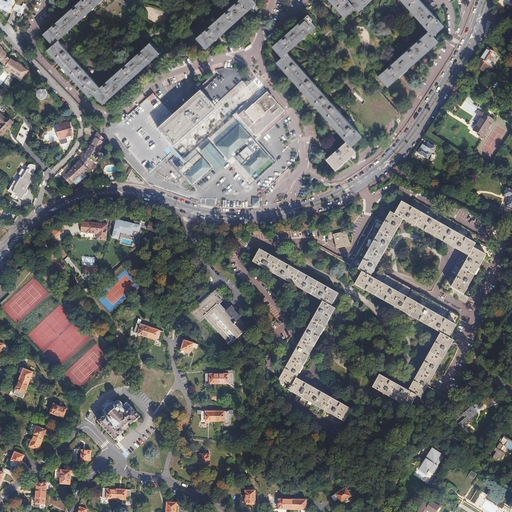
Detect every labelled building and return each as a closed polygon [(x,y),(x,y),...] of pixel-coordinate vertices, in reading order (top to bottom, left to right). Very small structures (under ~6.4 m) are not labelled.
[(15,4),(16,0),(7,0),(6,2),(0,0),(0,8),(11,14),(13,10),(15,4)] [(78,0),(42,33),(51,43),(57,39),(99,0),(78,0)] [(105,0),(126,24),(136,15),(129,7),(135,0),(105,0)] [(251,0),(235,0),(194,37),(204,48),(254,3),(251,0)] [(343,16),(354,6),(348,0),(328,0),(331,3),(343,16)] [(358,10),(369,0),(348,0),(354,6),(358,10)] [(400,0),(428,30),(432,35),(443,26),(419,0),(400,0)] [(429,0),(440,11),(451,0),(429,0)] [(20,18),(26,4),(24,3),(22,6),(21,6),(18,12),(16,16),(20,18)] [(280,57),(285,53),(313,27),(304,16),(271,46),(280,57)] [(432,35),(428,30),(377,76),(387,87),(438,41),(432,35)] [(87,96),(92,92),(99,86),(57,39),(51,43),(45,49),(87,96)] [(99,86),(92,92),(101,103),(159,52),(149,41),(99,86)] [(0,58),(3,61),(8,56),(5,53),(6,53),(2,48),(0,45),(0,58)] [(497,54),(487,47),(476,66),(486,72),(497,54)] [(360,137),(346,121),(285,53),(280,57),(274,63),(345,141),(350,146),(360,137)] [(5,67),(11,70),(12,69),(17,62),(16,61),(11,58),(10,59),(8,56),(3,61),(7,65),(5,67)] [(17,62),(12,69),(17,73),(18,71),(25,76),(31,80),(34,74),(28,69),(17,62)] [(231,90),(246,76),(242,73),(219,65),(210,67),(231,90)] [(207,74),(196,84),(211,102),(222,92),(207,74)] [(211,102),(196,84),(168,109),(153,92),(110,131),(143,169),(163,151),(168,146),(164,142),(167,139),(169,140),(211,102)] [(247,108),(237,118),(253,135),(273,117),(281,109),(264,89),(245,106),(247,108)] [(351,116),(346,121),(360,137),(365,143),(398,113),(378,92),(373,97),(367,90),(345,109),(351,116)] [(253,135),(237,118),(210,142),(247,183),(274,159),(256,140),(285,114),(281,109),(273,117),(253,135)] [(495,119),(479,109),(477,113),(470,123),(472,124),(471,126),(481,133),(484,135),(488,130),(494,119),(495,119)] [(0,112),(0,121),(1,123),(0,124),(0,137),(14,122),(8,116),(6,118),(0,112)] [(65,129),(53,133),(57,145),(69,141),(65,129)] [(103,144),(105,140),(98,132),(94,138),(95,139),(91,147),(99,152),(104,144),(103,144)] [(355,152),(350,146),(345,141),(324,160),(334,171),(355,152)] [(423,144),(418,153),(428,159),(433,151),(435,148),(428,143),(426,147),(423,144)] [(95,162),(100,153),(99,152),(91,147),(90,147),(84,156),(83,155),(81,158),(91,166),(94,162),(95,162)] [(164,180),(180,188),(207,163),(194,148),(180,160),(176,155),(171,160),(163,151),(143,169),(149,175),(164,180)] [(87,170),(91,166),(81,158),(78,161),(79,162),(71,170),(72,170),(79,178),(88,171),(87,170)] [(21,170),(8,192),(13,195),(12,197),(21,203),(28,191),(26,189),(34,175),(33,174),(35,170),(35,168),(33,166),(31,165),(28,166),(24,172),(21,170)] [(72,184),(79,178),(72,170),(65,177),(64,176),(61,178),(69,186),(71,184),(72,184)] [(164,180),(149,175),(153,179),(159,185),(170,191),(171,191),(173,194),(180,188),(164,180)] [(500,204),(511,207),(511,188),(505,186),(500,204)] [(253,207),(260,207),(261,198),(253,198),(253,207)] [(362,271),(370,276),(402,219),(468,256),(450,287),(444,283),(440,290),(466,306),(470,299),(463,295),(485,257),(490,259),(494,252),(489,248),(490,247),(477,240),(479,237),(413,199),(409,206),(401,201),(394,214),(389,212),(382,225),(375,221),(351,264),(358,268),(357,269),(362,271)] [(139,224),(119,220),(115,238),(120,240),(122,233),(134,235),(135,231),(142,233),(144,223),(139,222),(139,224)] [(105,240),(107,225),(81,222),(81,227),(86,228),(86,233),(97,234),(97,239),(105,240)] [(58,228),(52,233),(57,238),(62,233),(58,228)] [(333,234),(332,232),(327,233),(328,238),(333,237),(336,248),(350,245),(346,231),(333,234)] [(351,264),(319,247),(314,254),(346,272),(351,264)] [(252,262),(322,302),(331,307),(338,294),(259,249),(252,262)] [(81,265),(93,267),(95,258),(83,256),(81,265)] [(370,276),(362,271),(354,285),(440,333),(449,337),(459,318),(378,273),(375,278),(370,276)] [(203,318),(228,345),(231,342),(233,344),(235,344),(237,344),(238,343),(240,342),(241,340),(241,339),(248,332),(246,329),(247,328),(239,318),(239,317),(233,309),(231,306),(229,308),(222,301),(221,302),(219,299),(221,297),(215,291),(209,297),(205,293),(193,303),(197,307),(193,311),(201,319),(203,318)] [(335,309),(331,307),(322,302),(279,379),(291,386),(296,378),(335,309)] [(146,337),(150,327),(140,324),(141,320),(138,319),(137,323),(136,323),(135,328),(131,327),(128,337),(135,339),(137,334),(146,337)] [(163,332),(150,327),(146,337),(159,341),(163,332)] [(440,333),(408,390),(417,395),(421,397),(423,393),(427,386),(453,340),(449,337),(440,333)] [(190,353),(193,343),(183,340),(180,349),(190,353)] [(18,382),(27,385),(32,372),(23,369),(18,382)] [(219,384),(219,373),(205,373),(205,384),(219,384)] [(232,374),(227,374),(219,373),(219,384),(232,384),(232,374)] [(410,408),(417,395),(408,390),(379,374),(372,387),(410,408)] [(351,409),(296,378),(291,386),(289,391),(296,395),(293,401),(341,427),(351,409)] [(22,398),(27,385),(18,382),(14,390),(11,389),(9,394),(12,395),(13,394),(22,398)] [(427,386),(423,393),(448,407),(452,400),(427,386)] [(134,421),(140,416),(127,402),(122,406),(122,404),(121,403),(120,402),(118,402),(117,402),(116,402),(115,403),(114,404),(114,406),(115,407),(108,414),(107,412),(98,420),(100,422),(100,423),(101,425),(102,425),(116,439),(121,434),(121,433),(123,430),(121,428),(129,421),(131,423),(134,421)] [(63,418),(66,408),(53,403),(49,413),(63,418)] [(453,428),(457,432),(463,428),(461,426),(477,412),(471,406),(463,413),(461,411),(456,415),(459,417),(455,420),(458,423),(453,428)] [(289,408),(285,415),(333,441),(337,435),(289,408)] [(214,422),(214,411),(200,411),(200,414),(200,421),(214,422)] [(228,415),(228,411),(214,411),(214,422),(228,422),(228,415)] [(34,433),(33,434),(43,438),(46,430),(36,426),(34,433)] [(43,438),(33,434),(28,447),(37,450),(43,438)] [(492,457),(499,462),(504,454),(502,453),(505,448),(511,452),(511,451),(511,442),(503,437),(497,448),(496,447),(494,450),(496,452),(492,457)] [(90,450),(73,449),(72,455),(76,455),(76,460),(90,461),(90,450)] [(434,464),(440,455),(431,449),(426,458),(419,468),(427,473),(428,473),(430,471),(433,473),(438,466),(434,464)] [(201,454),(201,451),(195,451),(195,464),(209,464),(209,454),(201,454)] [(18,468),(24,456),(14,452),(9,465),(18,468)] [(443,457),(440,455),(434,464),(438,466),(443,457)] [(60,470),(60,468),(55,468),(54,477),(60,478),(60,484),(70,485),(70,470),(60,470)] [(36,486),(36,491),(46,491),(46,483),(31,482),(30,486),(36,486)] [(255,504),(255,487),(251,487),(251,490),(245,490),(245,504),(255,504)] [(340,502),(351,496),(345,487),(331,496),(334,501),(338,498),(340,502)] [(101,498),(115,499),(116,489),(102,488),(101,498)] [(116,489),(115,499),(129,500),(130,490),(116,489)] [(46,491),(36,491),(35,504),(45,504),(46,491)] [(292,509),(292,499),(278,498),(278,509),(292,509)] [(306,499),(292,499),(292,509),(306,510),(306,499)] [(423,511),(426,508),(431,511),(437,511),(440,507),(431,501),(429,503),(425,500),(417,511),(423,511)] [(175,511),(176,503),(166,502),(165,511),(175,511)]
